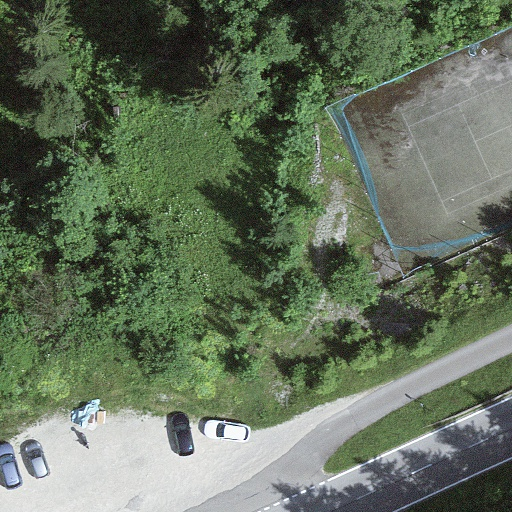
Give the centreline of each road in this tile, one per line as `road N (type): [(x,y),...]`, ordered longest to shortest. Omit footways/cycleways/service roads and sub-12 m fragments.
road 1 (track): [(511,338),(341,428),(284,483),(267,511)]
road 2 (tertiary): [(325,511),(511,429)]
